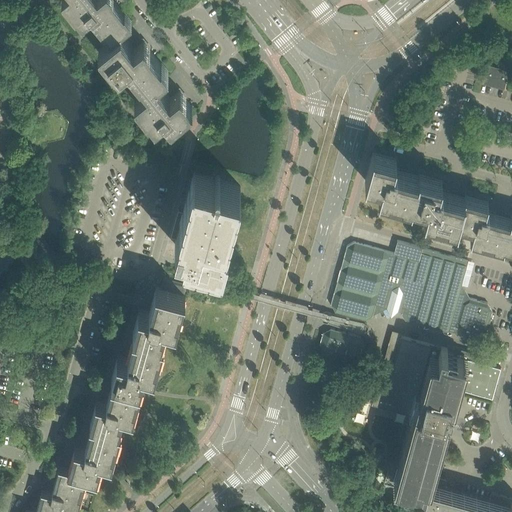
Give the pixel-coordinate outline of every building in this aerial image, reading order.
[(65,0),(82,21),(81,22),(82,23),(94,13),(96,14),(98,16),(95,18),(96,19),(97,18),(111,36),(110,37),(111,38),(121,30),(132,20),(130,21),(113,0),(65,0)] [(120,33),(122,31),(121,30),(111,38),(99,48),(100,49),(101,48),(119,70),(118,71),(119,72),(131,62),(133,64),(134,66),(132,67),(132,68),(133,67),(148,86),(149,87),(155,82),(169,71),(168,70),(167,71),(148,48),(147,49),(144,46),(142,43),(144,41),(144,40),(132,49),(120,33)] [(504,87),(509,69),(488,64),(483,82),(504,87)] [(168,99),(165,94),(155,82),(149,87),(148,86),(135,97),(136,99),(137,98),(155,119),(154,120),(154,121),(165,113),(166,113),(167,112),(171,115),(168,118),(169,118),(170,117),(172,120),(171,121),(172,123),(193,106),(192,105),(190,106),(184,97),(182,99),(180,96),(178,93),(180,90),(179,89),(168,99)] [(374,154),(375,151),(373,151),(365,180),(366,180),(367,179),(382,183),(378,195),(379,195),(380,193),(411,202),(411,203),(412,204),(412,201),(419,177),(420,174),(419,174),(417,179),(401,175),(402,172),(393,169),(397,157),(396,157),(395,160),(374,154)] [(195,174),(194,173),(194,174),(193,174),(190,184),(191,186),(190,186),(190,187),(237,200),(237,199),(237,198),(238,196),(241,188),(240,187),(241,186),(240,186),(239,186),(195,174)] [(441,180),(440,183),(419,177),(412,201),(427,206),(424,216),(425,216),(426,215),(457,224),(463,201),(448,196),(449,194),(439,191),(442,180),(441,180)] [(237,200),(190,187),(187,196),(188,199),(187,199),(187,200),(233,212),(233,211),(235,209),(237,200)] [(465,198),(466,196),(465,195),(463,201),(457,224),(457,225),(458,221),(469,224),(469,223),(474,224),(471,237),(471,238),(472,236),(503,245),(509,222),(493,218),(494,215),(485,212),(488,202),(487,202),(486,204),(465,198)] [(234,213),(233,212),(187,200),(186,200),(184,209),(184,212),(230,224),(231,222),(234,213)] [(230,224),(184,212),(183,212),(182,212),(180,221),(180,223),(180,225),(179,225),(180,226),(226,238),(227,237),(226,236),(228,234),(230,226),(230,225),(230,224)] [(511,217),(510,217),(509,222),(503,245),(503,246),(504,247),(505,243),(511,244),(511,220),(510,220),(511,217)] [(225,241),(226,238),(180,226),(175,243),(185,245),(224,256),(228,242),(225,241)] [(421,248),(421,246),(397,240),(394,252),(385,249),(355,241),(348,245),(347,245),(344,257),(348,264),(341,268),(337,280),(338,280),(341,287),(335,291),(334,291),(331,303),(332,304),(335,311),(365,319),(371,315),(372,316),(372,314),(386,307),(390,314),(398,310),(403,312),(405,315),(407,318),(407,321),(418,325),(419,322),(420,322),(419,327),(423,328),(424,323),(431,325),(430,328),(441,331),(442,328),(455,332),(455,331),(462,327),(480,332),(486,328),(487,328),(492,310),(491,309),(488,303),(488,302),(470,297),(469,297),(469,298),(466,291),(462,285),(461,285),(468,260),(421,248)] [(222,263),(224,256),(185,245),(183,252),(182,252),(183,253),(184,253),(193,256),(195,256),(196,256),(197,257),(206,259),(208,259),(209,260),(210,260),(218,263),(221,263),(221,264),(222,264),(222,263)] [(184,293),(187,283),(164,277),(162,287),(159,286),(154,302),(151,302),(149,311),(148,315),(151,316),(150,319),(166,324),(176,327),(176,326),(175,325),(184,294),(185,295),(185,294),(184,293)] [(148,315),(149,311),(139,308),(139,309),(142,310),(136,331),(133,331),(133,332),(138,333),(134,348),(131,348),(129,354),(140,357),(138,363),(140,364),(139,368),(143,369),(155,372),(154,371),(162,340),(164,340),(164,339),(162,339),(166,324),(150,319),(151,316),(148,315)] [(360,336),(331,328),(324,332),(319,345),(323,352),(353,361),(360,357),(364,341),(360,336)] [(511,511),(511,498),(491,493),(489,501),(444,488),(434,485),(436,476),(441,461),(435,459),(443,430),(443,431),(446,422),(442,421),(443,418),(443,415),(448,416),(449,415),(447,415),(449,409),(451,409),(457,387),(492,397),(501,367),(451,353),(449,360),(445,359),(448,348),(401,335),(393,361),(384,358),(372,403),(413,415),(400,465),(390,462),(384,481),(417,491),(416,497),(422,499),(420,504),(448,511),(511,511)] [(139,385),(143,369),(139,368),(140,364),(138,363),(140,357),(129,354),(128,357),(118,354),(117,355),(120,356),(114,377),(111,376),(111,377),(117,379),(115,384),(112,395),(109,394),(106,403),(105,407),(108,408),(107,411),(123,416),(133,418),(134,417),(132,417),(137,402),(135,401),(136,394),(137,389),(138,385),(142,386),(139,385)] [(366,397),(370,383),(360,380),(355,395),(366,397)] [(105,407),(106,403),(96,400),(96,401),(98,402),(92,423),(90,423),(95,425),(90,440),(88,440),(85,449),(84,453),(87,454),(86,457),(98,461),(112,464),(112,463),(111,463),(120,432),(121,432),(121,431),(119,431),(123,416),(107,411),(108,408),(105,407)] [(456,411),(449,409),(443,430),(450,433),(456,411)] [(84,453),(85,449),(75,446),(74,447),(78,448),(74,461),(71,470),(59,466),(59,467),(61,468),(57,483),(54,482),(52,492),(50,496),(54,497),(53,500),(65,503),(79,507),(79,506),(78,506),(80,498),(78,498),(79,492),(82,493),(87,474),(94,476),(95,471),(96,467),(98,461),(86,457),(87,454),(84,453)] [(444,479),(436,476),(434,485),(444,488),(446,481),(445,480),(444,479)] [(50,496),(52,492),(42,489),(41,490),(44,491),(38,511),(26,509),(28,510),(27,511),(65,511),(66,510),(64,509),(65,503),(53,500),(54,497),(50,496)]
